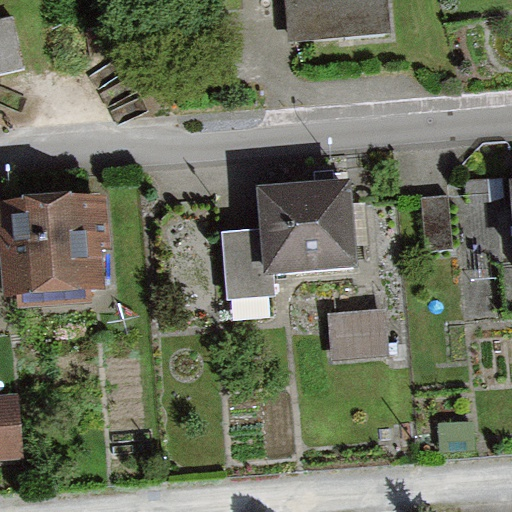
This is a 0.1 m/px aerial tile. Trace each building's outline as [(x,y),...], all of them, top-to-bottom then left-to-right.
[(291,0),(294,44),(396,37),(393,0),(291,0)] [(12,20),(0,23),(0,64),(2,72),(24,67),(12,20)] [(261,228),(264,273),(350,268),(345,180),(258,185),(261,228)] [(0,198),(0,235),(5,295),(20,293),(21,306),(94,301),(93,290),(115,288),(107,190),(0,198)] [(446,248),(443,196),(418,197),(420,249),(446,248)] [(264,273),(261,228),(220,231),(224,293),(265,290),(264,273)] [(377,313),(328,317),(332,362),(381,358),(377,313)] [(0,397),(0,460),(25,459),(21,396),(0,397)] [(466,449),(466,422),(435,423),(436,450),(466,449)]
